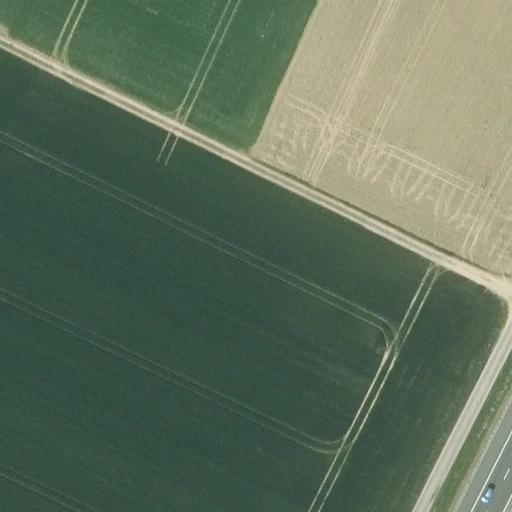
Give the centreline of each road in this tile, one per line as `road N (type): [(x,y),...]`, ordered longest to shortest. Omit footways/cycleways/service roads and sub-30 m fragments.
road 1 (track): [(511,287),(0,36)]
road 2 (unclassified): [(408,511),(511,305)]
